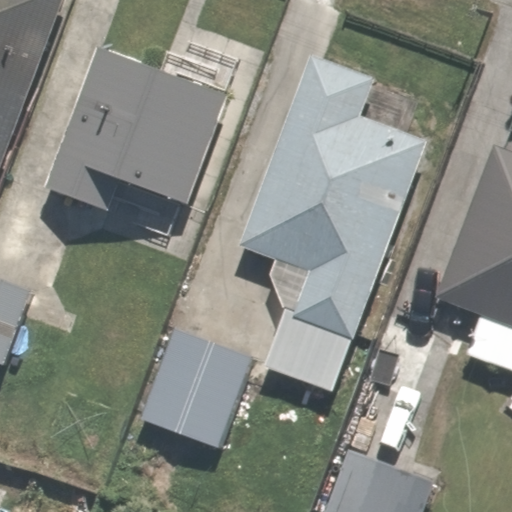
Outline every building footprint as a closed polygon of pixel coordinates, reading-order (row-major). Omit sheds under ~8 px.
[(0,0),(0,171),(23,180),(88,0),(0,0)] [(119,49),(62,196),(102,212),(99,219),(181,251),(196,213),(212,220),(257,103),(243,97),(259,55),(196,31),(180,72),(119,49)] [(352,402),(448,149),(379,122),(388,99),(325,74),(254,252),(289,266),(289,267),(289,269),(289,270),(289,272),(289,273),(289,275),(289,276),(289,278),(289,279),(289,281),(289,282),(289,283),(289,285),(289,286),(289,288),(289,289),(289,291),(290,292),(290,294),(290,295),(291,296),(291,298),(291,299),(292,301),(292,302),(292,304),(293,305),(293,306),(294,308),(294,309),(295,310),(296,312),(296,313),(297,314),(297,316),(276,373),(352,402)] [(511,371),(511,156),(456,303),(499,320),(484,360),(511,371)] [(0,278),(0,364),(21,373),(50,298),(0,278)] [(153,427),(235,457),(269,369),(187,338),(153,427)] [(441,511),(451,486),(365,453),(342,511),(441,511)]
